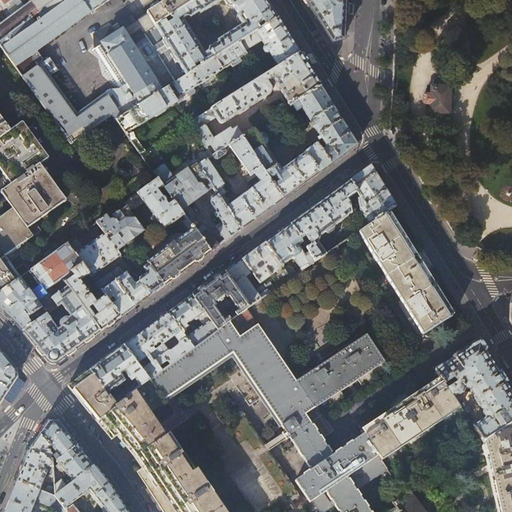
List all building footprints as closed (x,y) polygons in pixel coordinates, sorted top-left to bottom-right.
[(68,0),(66,2),(64,0),(57,0),(34,17),(0,42),(0,45),(15,67),(90,12),(109,0),(68,0)] [(22,0),(27,6),(0,25),(0,42),(34,17),(57,0),(22,0)] [(278,18),(266,0),(197,0),(156,26),(144,34),(175,83),(209,61),(256,32),(278,18)] [(156,26),(197,0),(174,0),(169,3),(166,0),(159,0),(162,4),(148,14),(156,26)] [(308,0),(318,15),(332,38),(344,35),(345,35),(346,9),(346,0),(308,0)] [(144,34),(156,26),(148,14),(102,45),(138,99),(130,104),(125,97),(116,103),(115,102),(81,126),(34,62),(20,72),(71,143),(112,115),(116,120),(175,83),(144,34)] [(244,52),(261,41),(265,47),(263,48),(262,50),(264,54),(267,54),(269,53),(278,67),(300,53),(288,34),(278,18),(256,32),(209,61),(175,83),(116,120),(140,154),(145,151),(130,130),(175,101),(174,99),(246,55),(244,52)] [(271,91),(271,90),(271,89),(270,88),(268,85),(272,83),(273,84),(273,85),(275,85),(276,85),(289,106),(291,105),(321,86),(312,71),(300,53),(278,67),(190,123),(212,156),(223,149),(228,145),(242,137),(242,136),(238,130),(237,129),(236,128),(235,128),(234,129),(214,141),(205,127),(202,126),(206,124),(214,116),(219,122),(220,123),(221,123),(222,124),(223,123),(269,94),(270,93),(271,91)] [(432,81),(432,84),(432,85),(432,93),(426,93),(424,94),(424,99),(426,101),(431,101),(430,109),(430,111),(431,114),(432,116),(433,118),(435,119),(436,120),(439,120),(441,120),(442,119),(445,118),(445,117),(447,115),(447,114),(447,111),(447,110),(448,98),(448,86),(449,84),(449,82),(449,80),(447,78),(447,77),(445,76),(444,75),(441,74),(440,74),(438,75),(435,76),(434,78),(432,80),(432,81)] [(321,86),(291,105),(296,111),(301,108),(305,114),(304,116),(308,123),(307,123),(310,128),(313,126),(326,147),(322,150),(318,144),(316,144),(281,170),(254,129),(242,136),(242,137),(283,199),(294,191),(358,145),(357,144),(332,103),(328,98),(321,86)] [(0,292),(20,279),(4,256),(39,231),(33,223),(63,201),(64,197),(39,164),(47,158),(48,155),(24,123),(21,123),(10,131),(0,116),(0,169),(11,185),(3,191),(2,195),(12,209),(0,217),(0,292)] [(199,165),(198,166),(212,187),(216,194),(241,229),(257,218),(259,216),(283,199),(242,137),(228,145),(249,174),(249,175),(250,176),(252,175),(254,173),(261,182),(229,205),(223,195),(226,193),(222,188),(223,187),(224,184),(207,160),(199,165)] [(153,146),(145,151),(140,154),(153,173),(156,170),(150,162),(160,156),(153,146)] [(223,149),(212,156),(214,159),(217,159),(225,154),(225,151),(223,149)] [(156,170),(153,173),(158,179),(165,189),(173,200),(181,210),(212,187),(198,166),(199,165),(197,162),(171,180),(169,174),(163,165),(156,170)] [(351,180),(357,191),(360,196),(358,197),(359,198),(358,199),(358,200),(360,208),(363,214),(367,219),(357,227),(360,231),(387,212),(396,206),(384,187),(371,166),(354,178),(351,180)] [(161,193),(165,189),(158,179),(128,201),(133,208),(134,209),(144,202),(153,215),(150,217),(158,228),(161,226),(163,228),(166,228),(184,215),(181,210),(173,200),(168,203),(167,200),(166,198),(166,197),(164,196),(163,196),(161,193)] [(347,199),(357,191),(351,180),(310,210),(291,224),(315,261),(327,253),(317,241),(318,240),(319,240),(320,239),(320,238),(320,237),(320,236),(355,211),(359,217),(363,214),(360,208),(358,200),(350,205),(349,202),(347,199)] [(241,229),(216,194),(214,195),(213,193),(210,195),(211,198),(210,203),(216,212),(214,214),(217,218),(218,217),(222,222),(216,227),(224,239),(226,240),(241,229)] [(129,210),(133,208),(128,201),(124,203),(128,210),(115,220),(114,219),(113,219),(111,220),(110,221),(107,216),(97,223),(101,228),(105,234),(117,251),(144,231),(129,210)] [(400,233),(387,212),(360,231),(358,232),(423,335),(452,317),(448,309),(424,271),(400,233)] [(188,229),(192,226),(189,222),(187,218),(183,221),(188,229)] [(189,222),(192,226),(193,227),(211,251),(219,245),(207,230),(196,220),(193,224),(191,221),(189,222)] [(101,228),(97,223),(68,244),(83,265),(90,275),(92,277),(121,256),(117,251),(105,234),(84,249),(80,243),(101,228)] [(278,233),(265,242),(282,265),(292,259),(292,257),(295,257),(294,259),(300,268),(298,269),(298,270),(299,272),(315,261),(291,224),(278,233)] [(208,253),(211,251),(193,227),(173,243),(172,241),(166,245),(167,247),(147,262),(164,285),(193,264),(208,253)] [(275,289),(270,282),(266,285),(265,283),(255,290),(247,279),(253,274),(259,283),(271,275),(279,286),(291,278),(288,273),(287,272),(284,267),(282,265),(265,242),(248,255),(235,265),(235,264),(225,271),(249,307),(275,289)] [(83,265),(68,244),(20,279),(0,292),(0,308),(9,317),(18,325),(23,331),(48,314),(58,307),(52,299),(50,296),(46,290),(52,286),(63,279),(83,265)] [(139,279),(139,282),(150,296),(157,291),(164,285),(147,262),(146,262),(144,264),(145,266),(143,267),(146,271),(146,274),(143,277),(142,276),(139,279)] [(81,281),(90,275),(83,265),(63,279),(68,287),(101,332),(112,323),(120,317),(105,296),(99,301),(94,294),(92,296),(81,281)] [(127,273),(125,273),(118,267),(96,283),(97,285),(113,275),(135,306),(143,301),(150,296),(139,282),(135,285),(127,273)] [(224,272),(225,272),(212,281),(192,296),(218,330),(247,309),(249,307),(225,271),(224,272)] [(100,288),(109,282),(111,285),(102,291),(105,296),(120,317),(127,312),(135,306),(113,275),(97,285),(100,288)] [(56,292),(52,286),(46,290),(50,296),(56,292)] [(68,287),(52,299),(58,307),(62,305),(71,318),(69,319),(68,319),(67,318),(66,318),(65,318),(61,321),(60,322),(60,324),(60,325),(62,328),(59,330),(48,314),(23,331),(48,362),(50,363),(52,364),(55,364),(58,363),(79,347),(101,332),(68,287)] [(168,313),(183,333),(186,331),(184,328),(187,326),(186,324),(195,318),(197,321),(199,319),(203,325),(186,337),(193,348),(218,330),(192,296),(179,305),(177,307),(168,313)] [(299,383),(247,309),(218,330),(193,348),(150,380),(136,390),(151,412),(166,401),(165,399),(233,353),(285,431),(282,433),(287,440),(290,438),(311,470),(295,481),(310,502),(312,501),(319,511),(325,511),(335,505),(339,511),(374,511),(359,490),(389,471),(380,458),(364,434),(360,437),(348,445),(333,455),(322,439),(336,430),(328,419),(317,406),(386,361),(370,335),(299,383)] [(183,333),(168,313),(157,321),(124,346),(150,380),(193,348),(186,337),(183,333)] [(440,378),(445,385),(454,379),(457,383),(448,389),(455,400),(463,394),(463,393),(465,389),(471,390),(472,394),(475,398),(474,399),(482,410),(482,409),(484,410),(483,415),(485,419),(474,426),(484,442),(511,422),(511,391),(494,362),(485,348),(480,340),(461,352),(435,370),(440,378)] [(150,380),(124,346),(106,358),(90,370),(108,394),(125,381),(121,375),(125,372),(132,381),(135,379),(138,382),(128,390),(131,394),(136,390),(150,380)] [(12,385),(17,377),(17,370),(0,349),(0,403),(2,401),(12,385)] [(136,390),(131,394),(117,404),(111,395),(110,396),(108,394),(90,370),(80,378),(68,386),(77,398),(101,426),(112,440),(119,434),(137,455),(137,456),(144,467),(137,472),(152,495),(163,511),(227,511),(198,468),(195,470),(170,433),(166,435),(151,412),(136,390)] [(448,389),(445,385),(440,378),(416,394),(393,409),(373,423),(362,430),(364,434),(380,458),(460,406),(459,405),(455,400),(448,389)] [(459,405),(460,406),(470,422),(473,419),(470,414),(473,412),(469,406),(466,408),(462,402),(459,405)] [(55,496),(95,465),(90,459),(75,440),(59,420),(48,421),(40,433),(40,434),(54,451),(57,455),(55,457),(54,459),(67,475),(54,484),(54,486),(55,496)] [(511,511),(511,422),(484,442),(481,444),(487,458),(497,511),(422,511),(410,492),(393,503),(396,508),(399,511),(511,511)] [(31,447),(35,442),(40,434),(40,433),(38,432),(29,445),(31,447)] [(40,434),(35,442),(31,447),(30,451),(50,459),(54,451),(40,434)] [(52,459),(50,459),(30,451),(25,462),(17,481),(55,496),(54,486),(47,485),(46,489),(41,487),(47,472),(51,473),(51,475),(51,477),(54,477),(52,459)] [(109,483),(95,465),(55,496),(56,497),(62,505),(66,510),(71,506),(70,505),(90,489),(91,490),(90,491),(89,493),(96,501),(98,500),(102,504),(100,506),(104,511),(127,511),(115,491),(109,483)] [(5,511),(31,511),(37,498),(40,498),(42,502),(49,505),(53,504),(55,509),(60,508),(62,505),(56,497),(55,496),(17,481),(5,511)]
